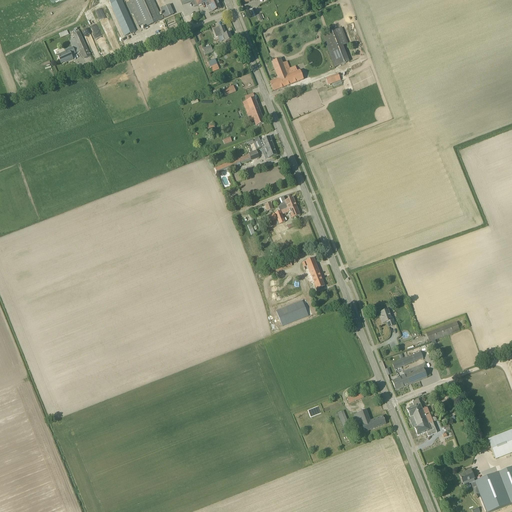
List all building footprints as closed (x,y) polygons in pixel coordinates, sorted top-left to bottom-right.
[(132,0),(143,24),(145,27),(162,20),(153,0),(132,0)] [(220,8),(216,0),(194,0),(195,0),(198,6),(205,3),(209,13),(220,8)] [(111,6),(125,36),(134,32),(120,1),(111,6)] [(169,5),(162,8),(167,18),(173,15),(169,5)] [(226,34),(223,26),(216,29),(213,30),(216,37),(223,35),(226,42),(232,40),(230,33),(226,34)] [(75,39),(70,41),(72,48),(75,53),(80,51),(82,54),(84,59),(90,56),(88,51),(87,48),(80,33),(78,30),(72,33),(73,35),(75,39)] [(349,62),(343,46),(336,30),(322,36),(335,67),(349,62)] [(205,55),(213,53),(210,46),(203,49),(205,55)] [(71,55),(75,53),(72,48),(68,49),(65,51),(65,52),(58,56),(61,64),(68,61),(68,62),(73,59),(71,55)] [(291,74),(289,68),(285,70),(281,59),(272,62),(278,79),(270,83),(273,92),(303,80),(300,71),(291,74)] [(340,81),(338,74),(325,78),(328,86),(340,81)] [(222,90),(224,95),(235,90),(233,85),(222,90)] [(265,123),(253,94),(245,97),(246,101),(243,103),(250,121),(253,120),(256,127),(265,123)] [(206,126),(208,131),(215,128),(213,122),(206,126)] [(261,149),(272,144),(270,137),(262,140),(262,141),(258,142),(261,149)] [(277,155),(272,144),(261,149),(263,153),(267,152),(269,158),(277,155)] [(217,174),(260,157),(257,151),(215,167),(217,174)] [(285,201),(283,197),(279,199),(281,204),(279,205),(280,207),(283,206),(286,204),(287,206),(295,202),(293,198),(285,201)] [(297,207),(295,202),(287,206),(286,204),(283,206),(280,207),(279,208),(280,211),(286,209),(286,210),(288,209),(289,210),(297,207)] [(267,211),(273,209),(270,203),(265,205),(267,211)] [(275,213),(278,221),(279,224),(284,222),(282,215),(289,212),(292,218),(300,215),(297,207),(289,210),(288,209),(286,210),(286,209),(280,211),(275,213)] [(274,214),(266,217),(268,224),(277,220),(274,214)] [(324,286),(313,258),(303,262),(311,284),(314,283),(316,289),(324,286)] [(270,274),(292,266),(289,260),(268,269),(270,274)] [(283,327),(312,316),(306,300),(277,311),(283,327)] [(392,320),(388,310),(380,313),(382,320),(381,320),(382,324),(387,322),(389,328),(395,326),(393,320),(392,320)] [(429,342),(460,331),(456,322),(426,333),(429,342)] [(392,364),(394,370),(397,369),(422,358),(420,353),(397,362),(392,364)] [(400,376),(401,378),(398,379),(392,381),(396,391),(430,377),(425,364),(411,369),(412,371),(400,376)] [(361,392),(357,394),(347,398),(349,403),(364,397),(361,392)] [(422,409),(418,399),(412,402),(414,407),(407,410),(410,418),(409,419),(413,427),(414,428),(415,428),(427,423),(428,424),(432,422),(436,421),(435,418),(433,418),(431,418),(426,408),(422,409)] [(365,432),(386,424),(383,416),(375,419),(370,421),(369,417),(366,410),(358,413),(365,432)] [(338,413),(343,428),(349,426),(343,411),(338,413)] [(437,433),(432,422),(428,424),(427,423),(415,428),(418,436),(423,434),(426,432),(428,437),(437,433)] [(495,460),(511,453),(511,431),(488,441),(495,460)] [(511,467),(500,472),(511,500),(511,499),(511,467)] [(485,509),(498,504),(487,477),(475,482),(473,479),(474,479),(471,470),(464,473),(460,475),(463,483),(472,480),(472,481),(471,481),(474,487),(476,486),(485,509)]
